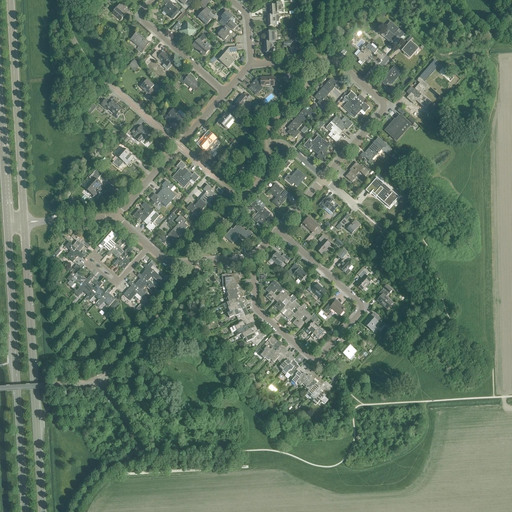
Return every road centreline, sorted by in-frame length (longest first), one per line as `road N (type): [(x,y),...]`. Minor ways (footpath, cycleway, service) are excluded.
road 1 (residential): [(252,258),(258,311),(307,355),(320,356),(361,304),(277,230)]
road 2 (secondary): [(42,511),(23,222)]
road 3 (secondary): [(6,222),(24,511)]
road 4 (unknown): [(481,0),(492,31),(481,55),(482,104),(442,190),(407,235),(404,262)]
road 5 (secondary): [(23,222),(10,0)]
road 6 (residential): [(224,91),(143,21),(153,0)]
road 7 (residential): [(362,85),(382,104),(378,114),(323,177)]
road 8 (residential): [(362,85),(334,60),(250,63)]
